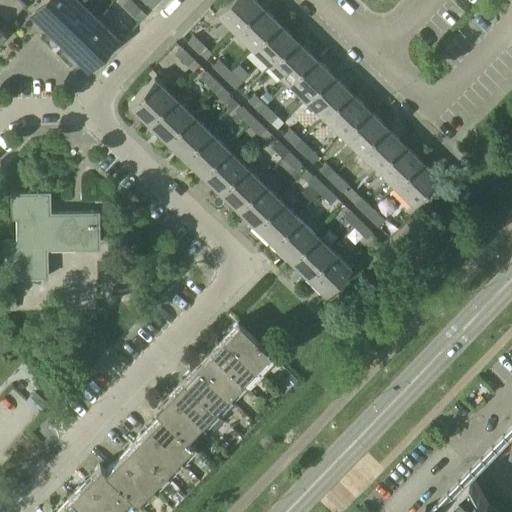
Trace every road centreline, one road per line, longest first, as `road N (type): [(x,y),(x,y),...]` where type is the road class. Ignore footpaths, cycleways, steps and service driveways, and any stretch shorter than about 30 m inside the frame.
road 1 (residential): [(5,511),(229,277),(232,264),(83,108)]
road 2 (tertiary): [(280,511),(385,388),(511,260)]
road 3 (residential): [(511,24),(431,106),(377,53)]
road 4 (residential): [(83,108),(187,0)]
